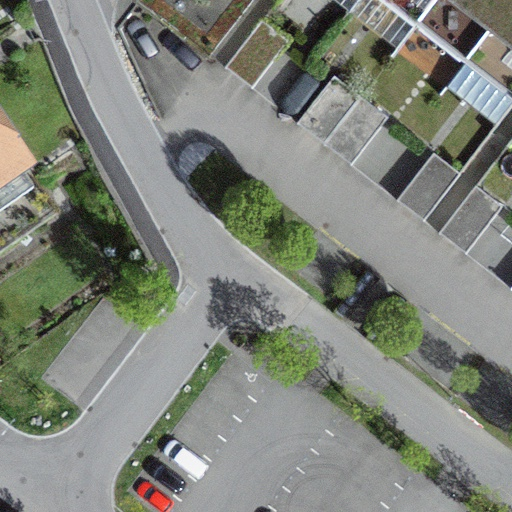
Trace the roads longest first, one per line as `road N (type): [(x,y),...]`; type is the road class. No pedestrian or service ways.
road 1 (residential): [(223,276),(337,344),(511,470)]
road 2 (residential): [(77,0),(138,140),(223,276)]
road 3 (residential): [(223,276),(48,504)]
